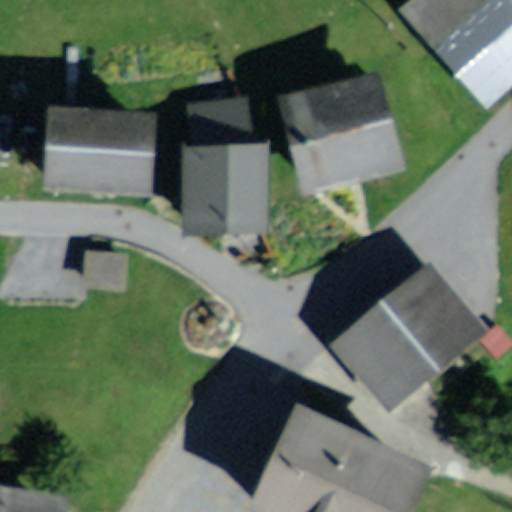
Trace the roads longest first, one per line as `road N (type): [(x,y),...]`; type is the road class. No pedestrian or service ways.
road 1 (residential): [(279,310),(494,132),(511,108)]
road 2 (residential): [(279,310),(162,229),(67,211),(0,209)]
road 3 (residential): [(148,511),(207,413),(260,353),(279,310)]
